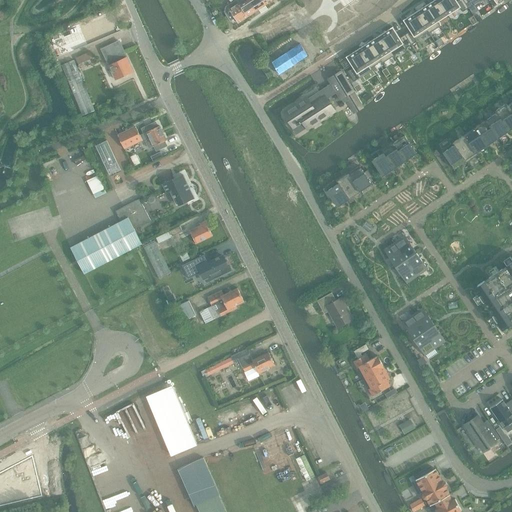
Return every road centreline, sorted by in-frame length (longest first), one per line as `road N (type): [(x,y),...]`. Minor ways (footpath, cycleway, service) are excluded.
road 1 (residential): [(217,44),(455,461),(480,482),(511,480)]
road 2 (unclassified): [(275,310),(159,77)]
road 3 (unclassified): [(377,511),(275,310)]
road 4 (unclassified): [(165,368),(275,310)]
road 5 (unclassified): [(90,388),(133,363),(131,343),(113,340),(98,365)]
